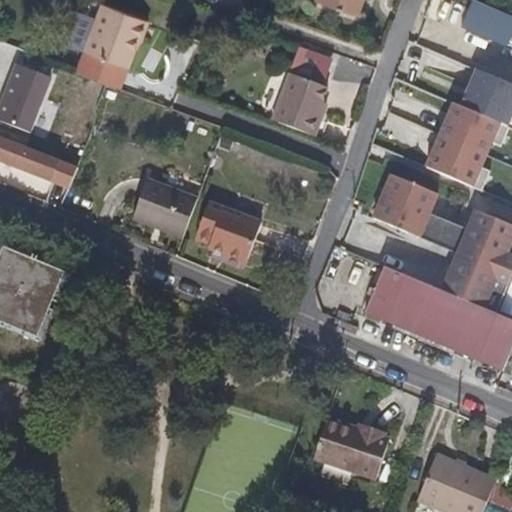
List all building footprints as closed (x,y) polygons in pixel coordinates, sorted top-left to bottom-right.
[(358,18),(364,0),(318,0),(317,3),(358,18)] [(148,24),(102,6),(85,52),(127,69),(137,43),(141,44),(148,24)] [(0,129),(25,139),(48,79),(11,65),(0,94),(0,129)] [(454,110),(442,106),(418,173),(469,192),(493,127),(504,130),(511,107),(511,85),(468,70),(454,110)] [(313,137),(330,90),(288,75),(271,121),(313,137)] [(0,164),(48,183),(57,162),(0,139),(0,164)] [(365,223),(416,243),(435,194),(384,174),(365,223)] [(155,235),(177,243),(192,203),(140,184),(127,219),(157,230),(155,235)] [(257,228),(205,208),(193,242),(207,249),(205,253),(242,267),(257,228)] [(418,236),(447,247),(455,228),(425,217),(418,236)] [(126,223),(155,235),(157,230),(127,219),(126,223)] [(0,328),(39,345),(69,270),(0,241),(0,328)] [(511,322),(490,313),(375,264),(357,311),(494,369),(511,326),(511,322)] [(70,312),(70,310),(70,307),(68,305),(66,303),(63,302),(61,303),(58,304),(56,306),(55,308),(55,311),(56,314),(58,316),(61,317),(64,317),(66,316),(68,315),(70,312)] [(359,428),(329,418),(316,456),(379,478),(393,439),(385,437),(387,431),(369,425),(367,431),(359,428)] [(361,422),(359,428),(367,431),(369,425),(361,422)] [(454,511),(488,511),(502,478),(442,452),(423,499),(454,511)]
